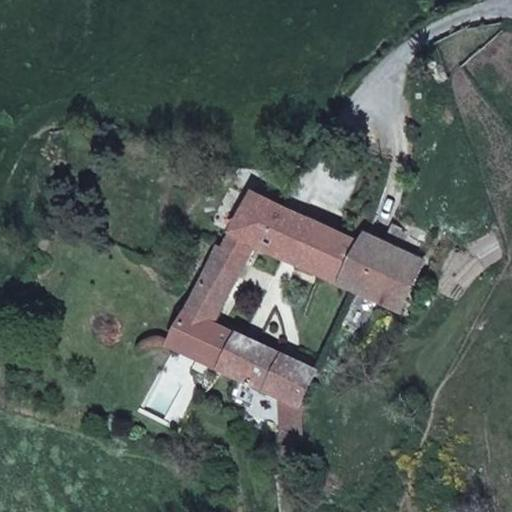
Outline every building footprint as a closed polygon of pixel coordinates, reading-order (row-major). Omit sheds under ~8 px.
[(256,195),(235,234),(257,245),(283,257),(303,217),(256,195)] [(298,264),(319,225),(303,217),(283,257),(298,264)] [(364,245),(362,245),(319,225),(298,264),(343,285),(344,285),(364,245)] [(248,264),(257,245),(235,234),(226,251),(221,248),(219,252),(248,264)] [(400,311),(422,261),(367,236),(362,245),(364,245),(344,285),(353,290),(400,311)] [(229,298),(248,264),(219,252),(206,282),(204,286),(229,298)] [(317,371),(316,371),(293,360),(215,325),(229,298),(204,286),(174,347),(198,358),(208,363),(223,370),(243,380),(255,386),(267,392),(282,398),(300,407),(302,404),(317,371)] [(316,371),(320,361),(298,351),(293,360),(316,371)] [(203,374),(208,363),(198,358),(192,369),(203,374)] [(246,406),(255,386),(243,380),(232,401),(246,406)] [(305,422),(305,405),(302,404),(300,407),(282,398),(282,422),(305,422)] [(305,444),(305,422),(282,422),(283,445),(305,444)]
